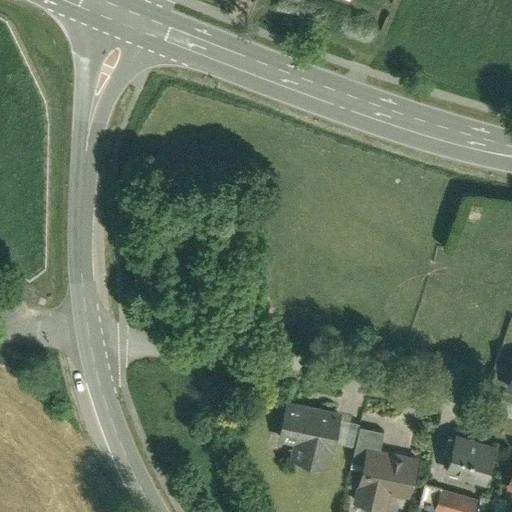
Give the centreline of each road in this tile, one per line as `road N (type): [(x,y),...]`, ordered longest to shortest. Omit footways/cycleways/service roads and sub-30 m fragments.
road 1 (residential): [(511,413),(284,354),(89,334)]
road 2 (secondary): [(511,150),(411,123),(134,19)]
road 3 (tertiary): [(134,19),(92,134),(83,261),(89,334)]
road 4 (tertiary): [(89,334),(111,416),(164,511)]
